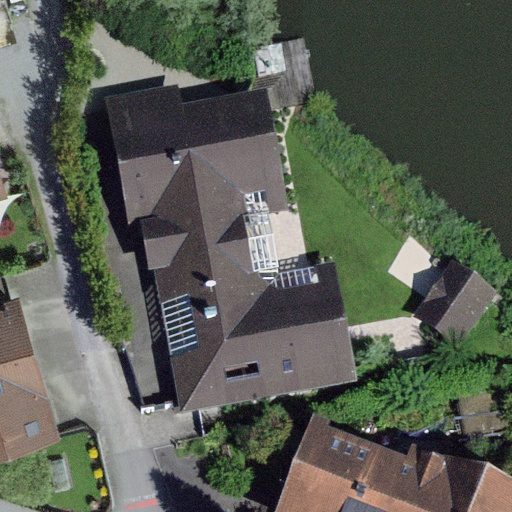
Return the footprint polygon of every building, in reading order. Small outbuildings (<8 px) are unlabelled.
[(0,0),(0,42),(26,35),(15,0),(0,0)] [(163,276),(187,419),(359,390),(338,270),(281,279),(270,216),(294,212),(274,94),(189,109),(186,88),(114,100),(136,230),(145,229),(153,277),(163,276)] [(0,145),(0,190),(13,187),(0,145)] [(506,297),(461,263),(421,316),(466,350),(506,297)] [(25,287),(0,294),(0,447),(65,429),(25,287)] [(337,427),(321,421),(283,511),(511,511),(511,488),(417,449),(410,466),(334,434),(337,427)]
